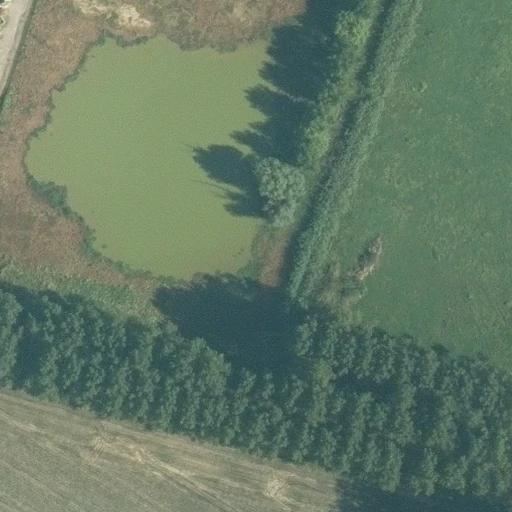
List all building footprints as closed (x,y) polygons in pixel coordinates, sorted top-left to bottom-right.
[(272,75),(296,0),(148,0),(148,3),(179,13),(190,13),(192,6),(204,10),(222,11),(221,29),(232,32),(231,45),(225,45),(225,62),(264,75),(272,75)] [(0,139),(194,197),(212,140),(16,82),(0,133),(0,139)] [(128,216),(133,200),(13,161),(8,176),(128,216)] [(180,245),(190,227),(149,206),(140,224),(180,245)] [(71,267),(170,296),(181,258),(91,232),(91,233),(82,231),(71,267)] [(66,283),(63,316),(140,323),(143,291),(66,283)]
